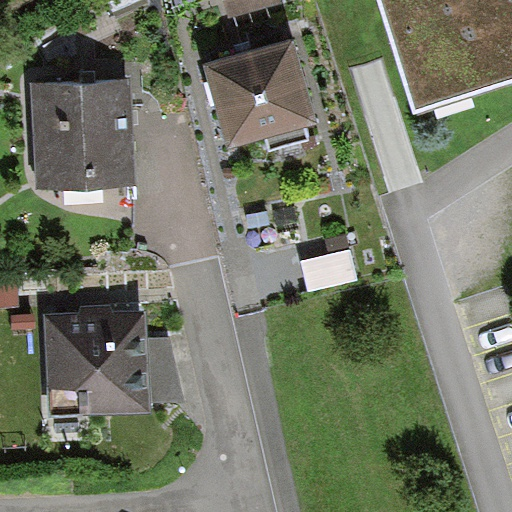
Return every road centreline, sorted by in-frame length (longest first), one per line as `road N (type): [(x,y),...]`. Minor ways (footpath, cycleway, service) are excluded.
road 1 (residential): [(511,510),(368,67)]
road 2 (residential): [(152,115),(252,511)]
